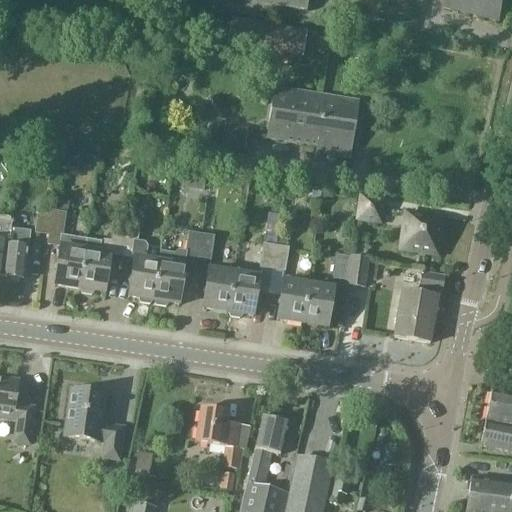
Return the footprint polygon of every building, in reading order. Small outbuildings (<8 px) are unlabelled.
[(272,0),(272,5),(305,10),(306,0),(272,0)] [(445,0),(443,7),(499,21),(504,0),(445,0)] [(227,43),(301,56),(305,31),(232,19),(227,43)] [(315,51),(340,55),(343,41),(317,37),(315,51)] [(273,88),(265,139),(331,149),(329,156),(348,159),(357,101),(273,88)] [(67,214),(69,196),(56,194),(53,211),(67,214)] [(357,220),(380,223),(383,201),(360,198),(357,220)] [(38,210),(34,234),(48,236),(51,212),(38,210)] [(53,286),(54,286),(54,285),(77,289),(85,241),(61,237),(65,214),(51,212),(48,236),(46,245),(59,247),(53,286)] [(404,213),(399,251),(436,256),(441,219),(404,213)] [(110,245),(85,241),(77,289),(79,289),(80,294),(91,295),(93,291),(103,294),(109,254),(121,256),(126,223),(113,221),(110,245)] [(149,304),(151,300),(157,263),(144,261),(146,246),(144,242),(136,241),(139,224),(126,223),(121,256),(133,258),(127,297),(137,298),(138,303),(149,304)] [(4,242),(0,277),(23,280),(31,232),(6,229),(4,242)] [(157,263),(151,300),(153,301),(154,305),(165,307),(167,303),(176,304),(176,305),(177,305),(183,265),(195,267),(197,258),(196,258),(200,233),(188,231),(185,251),(178,250),(174,253),(160,251),(158,263),(157,263)] [(213,235),(200,233),(196,258),(210,260),(213,235)] [(259,268),(271,270),(275,247),(263,245),(259,268)] [(287,249),(275,247),(271,270),(283,272),(287,249)] [(333,278),(346,280),(349,258),(337,256),(333,278)] [(367,260),(349,258),(346,280),(364,282),(367,260)] [(202,309),(226,312),(233,270),(208,266),(202,309)] [(259,274),(233,270),(226,312),(228,313),(230,317),(239,319),(242,315),(252,317),(259,274)] [(417,290),(441,294),(444,278),(420,274),(417,290)] [(282,279),(276,321),(301,325),(308,283),(282,279)] [(333,287),(308,283),(301,325),(326,329),(333,287)] [(392,339),(411,342),(416,316),(413,315),(417,296),(400,293),(392,339)] [(413,315),(416,316),(411,342),(428,345),(437,299),(417,296),(413,315)] [(15,383),(0,380),(0,419),(15,421),(12,443),(27,445),(32,409),(12,406),(15,383)] [(103,395),(69,390),(62,438),(103,443),(101,459),(117,461),(121,428),(101,425),(101,420),(99,420),(103,395)] [(511,394),(489,390),(477,445),(511,452),(511,445),(511,394)] [(227,413),(199,409),(193,443),(225,448),(222,467),(238,469),(241,450),(247,427),(225,424),(227,413)] [(261,419),(239,511),(284,511),(288,495),(262,489),(270,455),(279,457),(286,425),(261,419)] [(138,454),(135,475),(148,477),(152,456),(138,454)] [(284,511),(320,511),(330,467),(297,459),(290,496),(288,495),(284,511)] [(220,490),(231,492),(233,477),(222,475),(220,490)] [(345,497),(349,482),(334,478),(328,506),(339,508),(342,496),(345,497)] [(464,511),(511,511),(511,484),(468,479),(464,511)] [(361,501),(358,511),(367,511),(369,503),(361,501)] [(131,511),(153,511),(155,508),(133,503),(131,511)]
